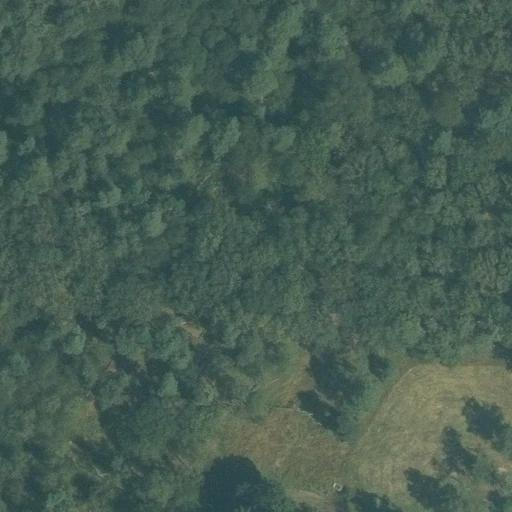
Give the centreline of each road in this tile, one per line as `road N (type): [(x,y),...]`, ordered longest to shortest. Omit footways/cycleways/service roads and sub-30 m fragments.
road 1 (track): [(0,255),(511,293)]
road 2 (track): [(357,281),(251,511)]
